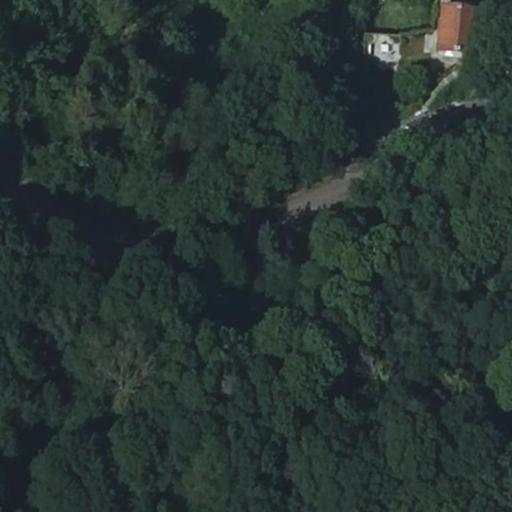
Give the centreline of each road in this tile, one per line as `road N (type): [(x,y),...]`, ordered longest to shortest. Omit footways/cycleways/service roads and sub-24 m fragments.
road 1 (tertiary): [(391,165),(282,226),(152,251),(73,232),(0,174)]
road 2 (tertiary): [(391,165),(511,97)]
